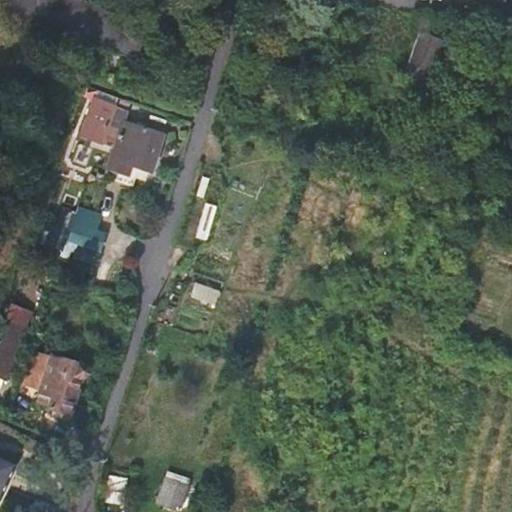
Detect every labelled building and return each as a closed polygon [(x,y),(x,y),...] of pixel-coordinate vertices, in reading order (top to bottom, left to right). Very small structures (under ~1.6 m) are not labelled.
[(148,24),(79,0),(0,0),(0,11),(135,59),(148,24)] [(335,0),(301,0),(301,2),(331,12),(335,0)] [(199,98),(224,7),(211,3),(184,93),(199,98)] [(412,30),(400,77),(413,81),(425,33),(412,30)] [(174,32),(154,80),(173,88),(191,39),(174,32)] [(113,105),(116,96),(96,89),(92,97),(107,103),(113,105)] [(110,115),(113,105),(107,103),(92,97),(78,135),(100,143),(110,115)] [(125,109),(113,105),(110,115),(100,143),(111,147),(103,167),(127,175),(130,165),(150,172),(162,134),(121,120),(125,109)] [(210,240),(219,205),(206,202),(197,237),(210,240)] [(60,252),(63,243),(74,214),(60,209),(46,247),(60,252)] [(58,258),(93,272),(98,258),(63,243),(60,252),(58,258)] [(195,282),(191,299),(217,305),(221,289),(195,282)] [(0,324),(0,379),(1,380),(19,331),(22,332),(29,312),(8,304),(5,312),(0,324)] [(51,356),(36,402),(48,407),(49,411),(67,416),(79,377),(82,377),(84,376),(87,375),(89,371),(89,368),(88,364),(86,362),(83,361),(80,361),(78,362),(75,364),(51,356)] [(0,457),(0,494),(14,464),(0,457)] [(178,511),(187,489),(165,480),(157,504),(175,511),(178,511)]
